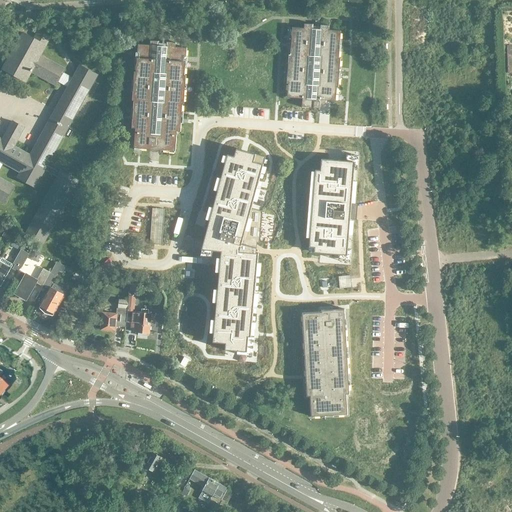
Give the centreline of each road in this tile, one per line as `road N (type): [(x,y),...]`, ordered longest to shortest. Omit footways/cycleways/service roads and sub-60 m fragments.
road 1 (residential): [(398,134),(201,122),(191,194),(134,191),(133,199)]
road 2 (unclassified): [(436,511),(451,458),(434,297)]
road 3 (unclassified): [(432,263),(421,137),(398,134)]
road 4 (primary): [(0,434),(57,410),(133,403)]
road 5 (primary): [(298,491),(183,424)]
